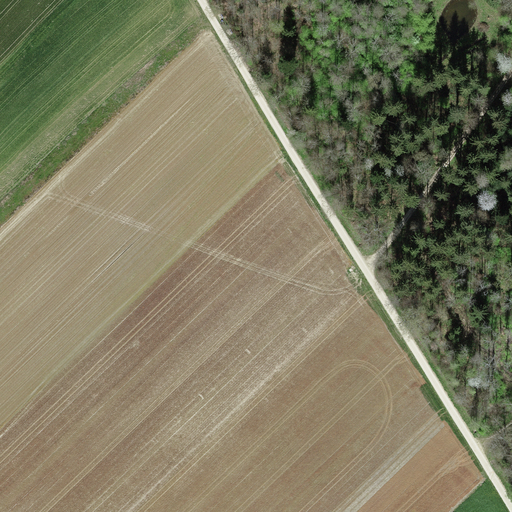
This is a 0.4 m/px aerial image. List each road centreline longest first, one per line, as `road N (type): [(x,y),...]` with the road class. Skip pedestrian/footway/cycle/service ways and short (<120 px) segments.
road 1 (track): [(202,0),(511,506)]
road 2 (track): [(367,268),(511,68)]
